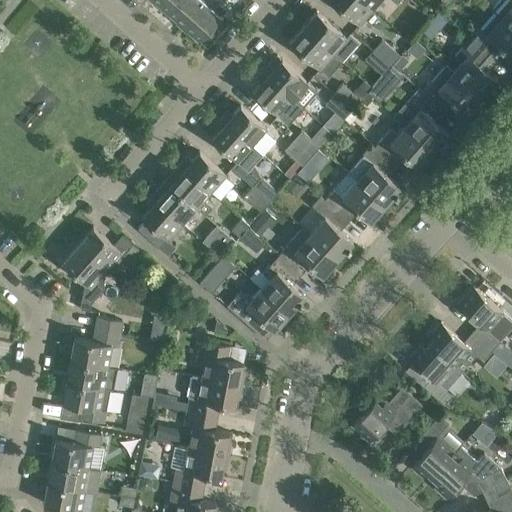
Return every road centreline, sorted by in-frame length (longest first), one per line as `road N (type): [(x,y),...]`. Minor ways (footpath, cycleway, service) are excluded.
road 1 (tertiary): [(297,428),(306,384),(451,218)]
road 2 (residential): [(0,478),(8,478),(39,315),(37,301),(0,269)]
road 3 (residential): [(100,200),(200,87)]
road 4 (residential): [(410,511),(297,428)]
road 5 (residential): [(200,87),(101,0)]
